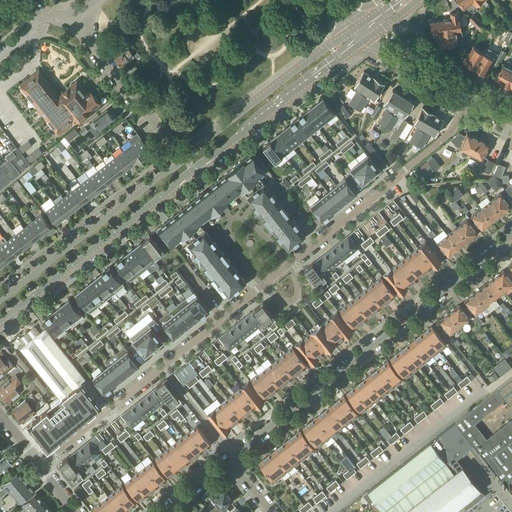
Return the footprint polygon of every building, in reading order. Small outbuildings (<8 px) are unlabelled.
[(478,0),(456,0),(461,5),(464,9),(473,2),(475,5),(477,7),(481,3),(480,2),(478,0)] [(478,0),(480,2),(481,3),(484,7),(484,8),(487,12),(492,18),(496,15),(491,9),(488,5),(489,4),(485,0),(478,0)] [(438,34),(456,31),(461,31),(459,17),(458,12),(450,13),(450,18),(441,19),(441,21),(430,22),(432,33),(438,32),(438,34)] [(479,32),(484,27),(473,14),(468,19),(479,32)] [(456,31),(438,34),(440,45),(458,43),(456,31)] [(511,31),(507,31),(503,40),(508,42),(511,34),(511,31)] [(460,49),(466,52),(470,45),(464,42),(460,49)] [(113,46),(109,50),(114,56),(121,51),(118,48),(116,49),(113,46)] [(474,69),(483,53),(473,48),(464,63),(474,69)] [(133,56),(127,49),(122,53),(115,59),(114,60),(121,68),(130,61),(134,58),(133,56)] [(500,63),(505,53),(500,51),(495,61),(500,63)] [(483,53),(474,69),(484,75),(493,59),(483,53)] [(505,85),(511,72),(511,68),(503,64),(495,80),(505,85)] [(52,126),(60,135),(100,103),(89,90),(85,93),(76,82),(58,95),(39,71),(39,69),(39,71),(20,85),(49,122),(48,123),(51,126),(52,126)] [(357,104),(360,100),(363,95),(374,78),(363,72),(354,86),(361,91),(353,102),(357,104)] [(357,104),(354,108),(361,112),(369,99),(367,98),(368,95),(375,99),(384,85),(374,78),(363,95),(360,100),(357,104)] [(378,123),(385,127),(387,124),(390,119),(393,114),(403,97),(392,90),(383,105),(389,109),(388,111),(386,110),(378,123)] [(344,103),(338,96),(333,101),(338,107),(344,103)] [(387,124),(385,127),(391,131),(399,118),(396,116),(398,114),(404,118),(413,103),(403,97),(393,114),(390,119),(387,124)] [(323,98),(314,105),(326,120),(335,113),(323,98)] [(314,105),(306,112),(318,127),(326,120),(314,105)] [(374,111),(371,116),(375,119),(382,108),(377,105),(374,111)] [(409,141),(415,145),(417,141),(420,136),(423,131),(432,114),(422,108),(413,123),(420,127),(419,129),(417,128),(409,141)] [(101,129),(113,119),(106,110),(90,124),(94,130),(98,126),(101,129)] [(306,112),(297,118),(309,134),(318,127),(306,112)] [(417,141),(415,145),(422,148),(429,135),(427,134),(428,132),(435,135),(443,120),(432,114),(423,131),(420,136),(417,141)] [(297,118),(289,125),(300,140),(309,134),(297,118)] [(395,143),(404,128),(407,122),(403,119),(396,129),(395,128),(388,139),(395,143)] [(289,125),(280,132),(292,147),(300,140),(289,125)] [(84,136),(89,132),(85,128),(80,132),(84,136)] [(79,134),(74,129),(64,137),(69,143),(79,134)] [(342,139),(346,135),(342,130),(338,133),(342,139)] [(280,132),(271,139),(283,154),(292,147),(280,132)] [(471,154),(478,140),(467,134),(466,137),(459,133),(450,140),(456,146),(460,148),(460,149),(471,154)] [(132,145),(142,157),(151,150),(141,138),(132,145)] [(271,139),(263,146),(275,161),(283,154),(271,139)] [(478,140),(471,154),(482,159),(489,145),(478,140)] [(123,151),(133,164),(142,157),(132,145),(123,151)] [(8,160),(0,165),(0,190),(30,165),(16,147),(5,156),(8,160)] [(124,171),(133,164),(123,151),(115,158),(124,171)] [(182,237),(229,296),(245,282),(198,223),(199,223),(199,222),(210,213),(211,213),(220,206),(229,199),(228,199),(240,189),(241,190),(241,189),(288,248),(305,235),(258,176),(258,175),(267,168),(254,152),(245,158),(226,172),(227,173),(207,189),(157,228),(170,245),(181,236),(181,237),(182,237)] [(377,152),(374,154),(379,161),(382,159),(377,152)] [(368,155),(359,162),(371,177),(380,170),(368,155)] [(432,157),(427,161),(435,171),(440,167),(432,157)] [(106,164),(116,177),(124,171),(115,158),(106,164)] [(489,174),(495,163),(488,159),(482,170),(489,174)] [(385,170),(389,167),(383,160),(379,164),(385,170)] [(421,173),(430,166),(426,161),(418,169),(421,173)] [(350,169),(362,184),(371,177),(359,162),(350,169)] [(399,162),(388,170),(391,173),(394,171),(394,172),(402,166),(399,162)] [(32,175),(41,169),(37,164),(29,171),(32,175)] [(106,164),(98,171),(107,184),(116,177),(106,164)] [(475,174),(479,166),(475,164),(471,172),(475,174)] [(501,175),(505,167),(498,164),(493,175),(500,178),(501,175)] [(327,174),(323,169),(318,173),(322,178),(327,174)] [(32,176),(32,175),(29,171),(19,179),(23,184),(32,176)] [(89,178),(99,190),(107,184),(98,171),(89,178)] [(89,178),(80,184),(90,197),(99,190),(89,178)] [(291,185),(285,178),(279,183),(284,190),(291,185)] [(312,178),(306,182),(312,189),(318,185),(312,178)] [(345,178),(336,185),(348,200),(357,193),(345,178)] [(476,183),(479,186),(483,191),(485,193),(488,191),(479,180),(476,183)] [(72,191),(82,204),(90,197),(80,184),(72,191)] [(328,192),(340,207),(348,200),(336,185),(328,192)] [(449,192),(456,201),(463,195),(456,187),(449,192)] [(73,210),(82,204),(72,191),(63,198),(73,210)] [(328,192),(319,199),(331,214),(340,207),(328,192)] [(493,201),(491,202),(501,214),(511,207),(501,194),(493,201)] [(55,204),(65,217),(73,210),(63,198),(55,204)] [(310,206),(322,221),(331,214),(319,199),(310,206)] [(405,200),(402,202),(432,239),(435,237),(405,200)] [(454,211),(460,207),(454,200),(451,202),(453,205),(451,206),(454,211)] [(501,214),(491,202),(482,209),(491,222),(498,217),(501,214)] [(56,224),(65,217),(55,204),(46,211),(56,224)] [(491,222),(482,209),(472,217),(482,230),(491,222)] [(395,217),(398,222),(403,218),(399,213),(395,217)] [(32,222),(42,234),(51,227),(42,215),(32,222)] [(394,226),(398,222),(395,217),(390,221),(394,226)] [(458,228),(467,241),(477,233),(467,221),(458,228)] [(24,228),(34,241),(42,234),(32,222),(24,228)] [(380,228),(384,233),(389,229),(385,225),(380,228)] [(26,247),(34,241),(24,228),(16,235),(26,247)] [(379,237),(384,233),(380,228),(376,232),(379,237)] [(458,249),(467,241),(458,228),(448,236),(458,249)] [(7,241),(17,254),(26,247),(16,235),(7,241)] [(150,235),(141,242),(153,257),(161,250),(150,235)] [(386,247),(392,243),(386,235),(381,240),(386,247)] [(333,247),(343,260),(357,248),(348,236),(333,247)] [(448,256),(458,249),(448,236),(438,244),(448,256)] [(7,241),(3,237),(0,239),(0,249),(9,261),(17,254),(7,241)] [(365,240),(369,245),(374,241),(370,237),(365,240)] [(364,249),(369,245),(365,240),(361,244),(364,249)] [(141,242),(132,249),(144,264),(153,257),(141,242)] [(417,247),(432,267),(433,268),(441,262),(424,242),(417,247)] [(333,247),(319,258),(329,271),(343,260),(333,247)] [(425,272),(432,267),(417,247),(410,253),(425,272)] [(0,267),(9,261),(0,249),(0,267)] [(132,249),(123,256),(135,271),(144,264),(132,249)] [(418,277),(425,272),(410,253),(404,258),(418,277)] [(123,256),(115,263),(127,278),(135,271),(123,256)] [(329,271),(319,258),(313,264),(312,263),(304,269),(318,287),(320,286),(325,282),(326,281),(323,276),(329,271)] [(412,282),(418,277),(404,258),(397,264),(412,282)] [(390,269),(404,287),(405,288),(406,287),(412,282),(397,264),(390,269)] [(109,267),(101,274),(116,293),(124,286),(109,267)] [(406,290),(405,288),(404,287),(390,269),(383,275),(399,295),(406,290)] [(494,278),(504,291),(511,284),(511,281),(504,271),(494,278)] [(101,274),(92,281),(107,300),(116,293),(101,274)] [(373,282),(388,301),(395,295),(380,277),(373,282)] [(495,298),(504,291),(494,278),(485,286),(495,298)] [(92,281),(83,288),(95,303),(98,306),(107,300),(92,281)] [(381,307),(388,301),(373,282),(366,288),(381,307)] [(475,293),(485,306),(495,298),(485,286),(475,293)] [(83,288),(75,295),(90,313),(98,307),(95,303),(83,288)] [(374,312),(381,307),(366,288),(359,293),(374,312)] [(200,317),(209,310),(194,292),(185,298),(188,302),(200,317)] [(368,317),(374,312),(359,293),(353,299),(368,317)] [(476,313),(485,306),(475,293),(466,301),(476,313)] [(75,325),(84,318),(69,299),(60,306),(72,321),(75,325)] [(361,323),(368,317),(353,299),(346,304),(361,323)] [(180,308),(180,309),(189,320),(192,324),(200,317),(188,302),(180,308)] [(254,310),(248,315),(258,327),(264,322),(268,327),(269,326),(275,322),(276,321),(262,303),(254,309),(254,310)] [(354,329),(361,323),(346,304),(339,310),(354,329)] [(60,306),(52,313),(58,320),(64,328),(72,321),(60,306)] [(449,314),(459,326),(469,319),(459,306),(449,314)] [(180,309),(171,316),(172,317),(175,320),(183,331),(192,324),(189,320),(180,309)] [(171,316),(168,312),(159,319),(174,338),(183,331),(175,320),(172,317),(171,316)] [(329,317),(344,336),(345,338),(352,332),(336,312),(329,317)] [(52,313),(43,320),(55,335),(64,328),(58,320),(52,313)] [(449,334),(459,326),(449,314),(440,321),(449,334)] [(258,327),(248,315),(234,326),(244,338),(251,333),(258,327)] [(479,326),(483,323),(477,316),(473,319),(479,326)] [(337,342),(344,336),(329,317),(322,323),(329,332),(337,342)] [(148,323),(139,330),(153,349),(162,342),(148,323)] [(316,343),(329,332),(322,323),(309,333),(316,343)] [(219,337),(229,350),(244,338),(234,326),(219,337)] [(431,326),(424,332),(439,350),(446,344),(431,326)] [(40,333),(35,327),(20,339),(25,344),(19,349),(60,400),(85,379),(45,329),(40,333)] [(130,337),(145,356),(153,349),(139,330),(130,337)] [(494,344),(483,331),(479,334),(490,347),(494,344)] [(329,332),(316,343),(324,352),(337,342),(329,332)] [(424,332),(417,337),(432,356),(439,350),(424,332)] [(302,339),(317,358),(324,352),(316,343),(309,333),(302,339)] [(417,337),(411,342),(425,361),(432,356),(417,337)] [(318,359),(317,358),(302,339),(294,345),(311,365),(318,359)] [(411,342),(404,348),(418,366),(425,361),(411,342)] [(131,372),(139,365),(124,347),(116,353),(119,357),(131,372)] [(292,347),(285,352),(300,371),(307,366),(292,347)] [(404,348),(397,353),(412,372),(418,366),(404,348)] [(511,354),(507,349),(502,353),(506,358),(511,354)] [(285,352),(278,358),(293,376),(300,371),(285,352)] [(131,372),(119,357),(116,353),(107,360),(110,364),(121,377),(122,379),(131,372)] [(223,353),(219,357),(222,361),(227,358),(223,353)] [(397,353),(390,359),(404,377),(412,372),(397,353)] [(219,357),(214,360),(218,365),(222,361),(219,357)] [(5,374),(15,366),(8,358),(7,359),(0,364),(0,375),(4,373),(5,374)] [(278,358),(272,363),(286,382),(293,376),(278,358)] [(511,367),(504,358),(493,367),(500,376),(511,367)] [(388,361),(380,366),(395,385),(402,379),(388,361)] [(265,369),(279,387),(286,382),(272,363),(265,369)] [(112,384),(113,386),(122,379),(121,377),(110,364),(101,371),(112,384)] [(208,365),(203,369),(207,373),(212,370),(208,365)] [(0,392),(2,395),(21,380),(17,375),(23,370),(19,366),(9,373),(13,378),(10,380),(9,379),(0,385),(0,392)] [(380,366),(374,372),(388,390),(395,385),(380,366)] [(203,369),(199,372),(203,377),(207,373),(203,369)] [(265,369),(258,374),(272,393),(279,387),(265,369)] [(499,377),(495,370),(487,374),(492,382),(499,377)] [(101,371),(93,378),(105,393),(113,386),(112,384),(101,371)] [(374,372),(367,377),(382,396),(388,390),(374,372)] [(258,374),(251,380),(266,398),(272,393),(258,374)] [(195,376),(190,379),(194,384),(198,380),(195,376)] [(467,376),(462,380),(466,385),(470,381),(467,376)] [(367,377),(360,382),(375,401),(382,396),(367,377)] [(511,377),(497,390),(455,423),(473,446),(479,453),(480,452),(503,480),(507,477),(511,483),(511,377)] [(28,427),(27,427),(47,452),(107,403),(94,388),(86,378),(85,379),(60,400),(28,427)] [(208,378),(204,382),(209,389),(213,385),(208,378)] [(190,379),(185,383),(189,388),(194,384),(190,379)] [(8,402),(20,392),(26,387),(21,380),(2,395),(8,402)] [(157,387),(150,392),(160,405),(166,400),(170,405),(173,402),(178,399),(178,398),(164,380),(156,387),(157,387)] [(462,380),(457,384),(461,388),(466,385),(462,380)] [(248,382),(241,388),(256,406),(255,407),(256,408),(264,402),(248,382)] [(360,382),(353,388),(368,406),(375,401),(360,382)] [(453,387),(449,391),(452,395),(457,392),(453,387)] [(241,388),(234,393),(249,412),(255,407),(256,406),(241,388)] [(353,388),(346,393),(361,412),(368,406),(353,388)] [(13,408),(18,415),(34,402),(42,395),(39,391),(34,396),(32,393),(13,408)] [(449,391),(444,394),(448,399),(452,395),(449,391)] [(136,404),(146,416),(160,405),(150,392),(136,404)] [(234,393),(227,398),(242,417),(249,412),(234,393)] [(34,402),(18,415),(24,422),(36,412),(35,410),(46,400),(42,395),(34,402)] [(344,395),(336,401),(351,420),(358,414),(344,395)] [(227,398),(220,404),(235,422),(242,417),(227,398)] [(440,398),(435,401),(439,406),(443,403),(440,398)] [(336,401),(330,406),(344,425),(351,420),(336,401)] [(435,401),(430,405),(434,410),(439,406),(435,401)] [(122,415),(131,427),(146,416),(136,404),(122,415)] [(220,404),(214,409),(229,428),(229,427),(235,422),(220,404)] [(330,406),(323,412),(338,430),(344,425),(330,406)] [(177,409),(174,412),(177,416),(181,421),(185,418),(177,409)] [(229,428),(214,409),(206,415),(222,435),(230,429),(229,427),(229,428)] [(423,411),(418,415),(422,419),(427,416),(423,411)] [(323,412),(316,417),(331,436),(338,430),(323,412)] [(418,415),(414,418),(417,423),(422,419),(418,415)] [(316,417),(309,422),(324,441),(331,436),(316,417)] [(309,422),(302,428),(317,447),(324,441),(309,422)] [(409,422),(405,425),(409,430),(413,426),(409,422)] [(453,511),(480,490),(456,459),(473,446),(455,423),(437,437),(367,492),(375,502),(383,511),(453,511)] [(196,425),(189,431),(204,450),(211,444),(196,425)] [(405,425),(400,429),(404,434),(409,430),(405,425)] [(126,430),(122,433),(125,438),(130,435),(126,430)] [(300,430),(293,436),(307,454),(315,449),(300,430)] [(189,431),(182,437),(197,455),(204,450),(189,431)] [(396,432),(391,436),(395,441),(400,437),(396,432)] [(122,433),(117,437),(121,442),(125,438),(122,433)] [(293,436),(286,441),(301,460),(307,454),(293,436)] [(391,436),(387,440),(390,444),(395,441),(391,436)] [(182,437),(176,442),(190,460),(197,455),(182,437)] [(89,441),(74,453),(84,465),(99,453),(89,441)] [(286,441),(279,446),(294,465),(301,460),(286,441)] [(176,442),(169,447),(183,466),(190,460),(176,442)] [(110,443),(105,447),(109,451),(113,448),(110,443)] [(379,445),(375,449),(378,454),(383,450),(379,445)] [(279,446),(272,452),(287,470),(294,465),(279,446)] [(105,447),(100,451),(104,455),(109,451),(105,447)] [(169,447),(162,453),(177,471),(183,466),(169,447)] [(375,449),(370,453),(374,458),(378,454),(375,449)] [(272,452),(266,457),(280,476),(287,470),(272,452)] [(59,463),(73,481),(75,480),(80,476),(82,475),(78,470),(84,465),(74,453),(68,458),(67,457),(59,463)] [(177,471),(162,453),(155,458),(170,477),(177,471)] [(0,472),(12,463),(6,456),(0,460),(0,472)] [(347,471),(352,467),(354,465),(346,456),(340,461),(347,471)] [(366,456),(361,460),(365,465),(369,461),(366,456)] [(280,476),(266,457),(258,463),(273,481),(280,476)] [(152,460),(145,466),(160,485),(167,479),(152,460)] [(361,460),(356,464),(360,468),(365,465),(361,460)] [(160,485),(145,466),(138,472),(153,490),(160,485)] [(352,467),(347,471),(351,475),(356,472),(352,467)] [(347,471),(343,474),(346,479),(351,475),(347,471)] [(9,490),(24,478),(19,472),(4,483),(6,486),(0,490),(0,495),(1,496),(9,490)] [(153,490),(138,472),(131,477),(146,495),(153,490)] [(146,495),(131,477),(124,483),(139,501),(146,495)] [(14,496),(29,484),(24,478),(9,490),(11,492),(3,499),(6,502),(14,496)] [(335,480),(331,484),(335,489),(339,485),(335,480)] [(82,484),(90,494),(94,492),(89,486),(85,481),(82,484)] [(14,496),(6,502),(9,506),(17,500),(19,503),(34,491),(29,484),(14,496)] [(335,489),(331,484),(326,488),(330,492),(335,489)] [(121,485),(114,490),(129,509),(136,503),(121,485)] [(114,490),(107,496),(120,511),(125,511),(129,509),(114,490)] [(217,506),(209,511),(224,511),(228,509),(226,506),(233,500),(225,490),(212,500),(217,506)] [(322,491),(317,495),(321,499),(326,496),(322,491)] [(375,502),(367,492),(361,497),(369,507),(375,502)] [(28,511),(30,511),(42,500),(36,493),(24,503),(26,506),(19,511),(28,511)] [(317,495),(312,498),(316,503),(321,499),(317,495)] [(120,511),(107,496),(101,501),(109,511),(120,511)] [(42,511),(48,508),(42,500),(30,511),(42,511)] [(109,511),(101,501),(94,507),(97,511),(109,511)]
